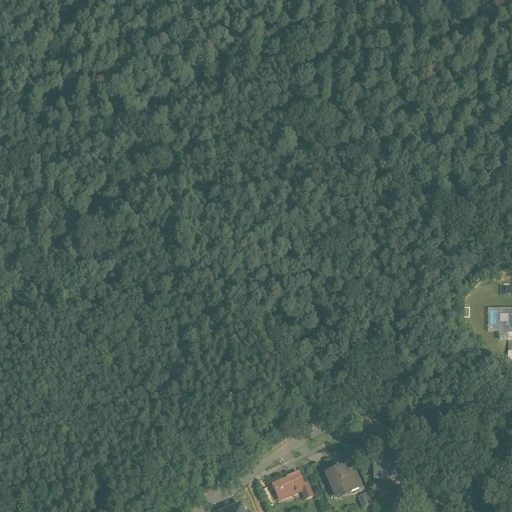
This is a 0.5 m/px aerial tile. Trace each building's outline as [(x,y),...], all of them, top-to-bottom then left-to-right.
[(511,298),(511,288),(500,288),(500,298),(511,298)] [(401,456),(388,457),(389,464),(372,465),(373,473),(375,473),(376,480),(384,479),(384,482),(398,481),(397,465),(402,464),(401,456)] [(342,473),(332,477),(331,477),(328,478),(328,482),(336,500),(350,494),(351,496),(358,493),(352,479),(345,481),(342,473)] [(291,480),(272,488),(278,502),(280,503),(284,501),(285,499),(298,494),(300,495),(301,495),(305,502),(312,499),(307,486),(302,488),(297,475),(290,478),(291,480)] [(370,496),(360,499),(362,510),(373,508),(370,496)]
